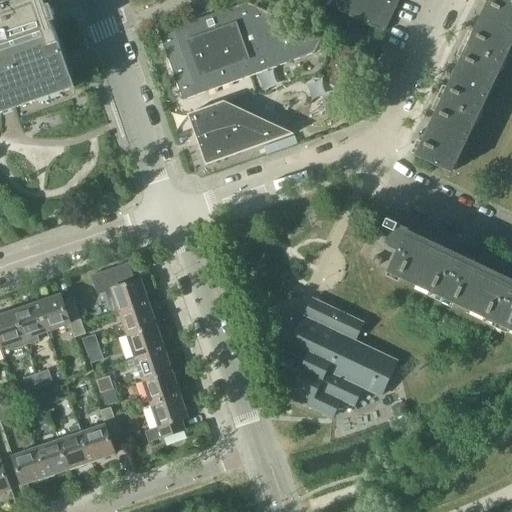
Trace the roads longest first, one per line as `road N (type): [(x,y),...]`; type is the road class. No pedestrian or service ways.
road 1 (residential): [(259,454),(170,212)]
road 2 (residential): [(170,212),(96,0)]
road 3 (residential): [(170,212),(370,153)]
road 4 (residential): [(0,270),(170,212)]
road 5 (residential): [(370,153),(453,0)]
road 6 (residential): [(98,511),(259,454)]
road 7 (residential): [(370,153),(401,185),(511,236)]
